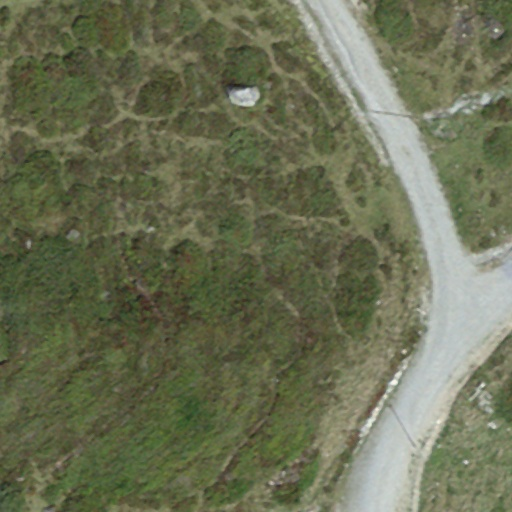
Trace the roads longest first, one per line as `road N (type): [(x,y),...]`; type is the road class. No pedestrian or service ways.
road 1 (track): [(484,312),(324,0)]
road 2 (track): [(511,288),(484,312),(416,404),(383,469),(373,511)]
